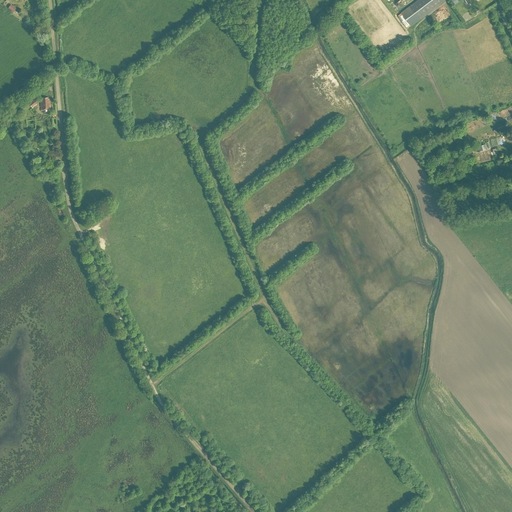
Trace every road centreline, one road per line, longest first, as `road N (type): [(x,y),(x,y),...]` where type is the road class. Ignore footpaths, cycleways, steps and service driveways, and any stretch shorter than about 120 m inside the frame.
road 1 (track): [(151,385),(264,297),(199,143),(249,93),(263,0)]
road 2 (unclassified): [(161,404),(68,211),(48,0)]
road 3 (track): [(255,511),(161,404)]
